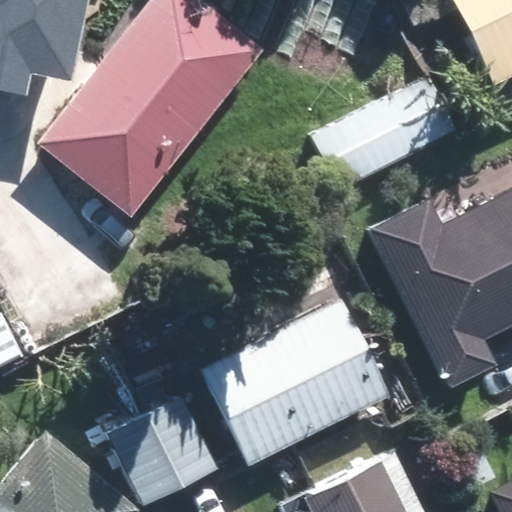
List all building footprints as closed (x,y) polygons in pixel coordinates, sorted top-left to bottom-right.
[(84,0),(0,0),(0,86),(27,92),(31,69),(70,77),(84,0)] [(131,216),(264,48),(202,0),(148,0),(37,141),(131,216)] [(511,0),(445,0),(485,82),(511,68),(511,0)] [(421,72),(304,129),(329,183),(446,126),(421,72)] [(428,202),(372,229),(449,387),(495,366),(481,337),(511,321),(511,190),(440,225),(428,202)] [(248,462),(389,394),(342,297),(201,365),(248,462)] [(180,470),(221,450),(184,377),(143,397),(180,470)] [(180,470),(143,397),(104,419),(140,490),(180,470)] [(41,428),(0,476),(0,511),(131,511),(136,507),(41,428)] [(402,511),(369,444),(293,483),(306,511),(402,511)] [(511,511),(511,474),(483,489),(493,511),(511,511)]
